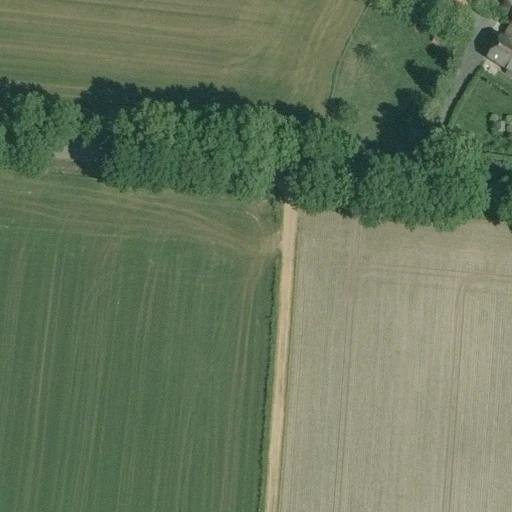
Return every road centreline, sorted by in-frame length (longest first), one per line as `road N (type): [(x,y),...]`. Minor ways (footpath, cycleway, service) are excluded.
road 1 (unclassified): [(511,198),(0,144)]
road 2 (track): [(269,511),(293,175)]
